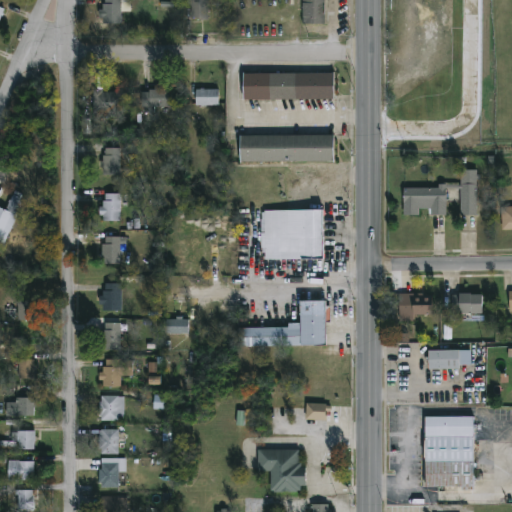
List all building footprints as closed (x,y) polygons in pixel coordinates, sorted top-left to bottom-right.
[(121,0),(121,26),(102,26),(102,0),(121,0)] [(208,0),(208,20),(190,20),(190,0),(208,0)] [(324,0),(324,25),(302,25),(302,0),(324,0)] [(333,74),(333,101),(242,101),(242,74),(333,74)] [(142,109),(141,91),(168,90),(168,108),(142,109)] [(218,107),(195,107),(195,91),(218,91),(218,107)] [(123,93),(123,114),(92,114),(92,93),(123,93)] [(239,137),(333,137),(333,163),(239,163),(239,137)] [(119,149),(119,176),(102,176),(102,149),(119,149)] [(476,215),(460,215),(460,171),(476,171),(476,215)] [(445,215),(429,215),(429,208),(418,208),(418,215),(402,215),(402,186),(445,186),(445,215)] [(7,245),(0,242),(0,209),(7,211),(12,193),(22,196),(7,245)] [(120,223),(102,223),(102,195),(120,195),(120,223)] [(511,230),(500,230),(500,208),(511,207),(511,230)] [(322,211),(322,261),(261,261),(261,211),(322,211)] [(102,266),(102,238),(120,238),(120,266),(102,266)] [(121,285),(121,312),(102,312),(102,285),(121,285)] [(430,294),(430,315),(396,315),(396,294),(430,294)] [(451,294),(481,294),(481,314),(451,314),(451,294)] [(36,303),(36,324),(15,324),(15,303),(36,303)] [(325,303),(325,347),(237,348),(237,329),(299,329),(299,303),(325,303)] [(188,335),(165,335),(165,321),(188,321),(188,335)] [(103,352),(103,325),(119,325),(119,352),(103,352)] [(470,350),(470,368),(427,368),(427,350),(470,350)] [(17,383),(17,361),(34,361),(34,383),(17,383)] [(132,377),(121,377),(121,389),(101,389),(101,362),(132,362),(132,377)] [(161,385),(161,377),(149,377),(149,385),(161,385)] [(167,410),(167,396),(154,395),(153,409),(167,410)] [(124,397),(124,422),(99,422),(99,397),(124,397)] [(7,418),(7,399),(36,399),(36,418),(7,418)] [(306,420),(329,421),(329,405),(306,404),(306,420)] [(473,416),(473,490),(460,490),(460,486),(423,486),(423,416),(473,416)] [(99,455),(99,431),(118,431),(118,455),(99,455)] [(34,432),(34,451),(18,451),(18,442),(12,442),(12,432),(34,432)] [(270,493),(270,473),(257,473),(257,451),(302,451),(302,494),(270,493)] [(126,461),(126,474),(118,474),(118,489),(99,489),(99,461),(126,461)] [(34,482),(8,482),(8,463),(34,463),(34,482)] [(33,511),(16,511),(17,491),(34,492),(33,511)] [(126,511),(113,511),(113,499),(126,499),(126,511)]
